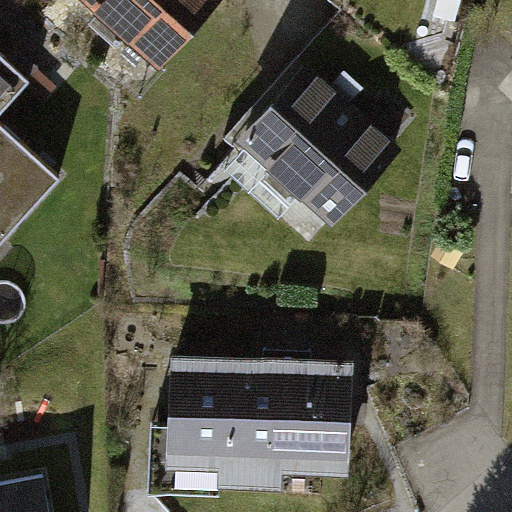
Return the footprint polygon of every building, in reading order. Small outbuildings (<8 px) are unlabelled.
[(219,0),(92,0),(171,62),(219,0)] [(0,94),(34,57),(0,26),(0,239),(58,174),(0,122),(0,94)] [(243,131),(329,212),(398,141),(312,59),(243,131)] [(180,346),(175,449),(349,457),(354,354),(180,346)] [(58,511),(49,465),(0,474),(0,511),(58,511)]
